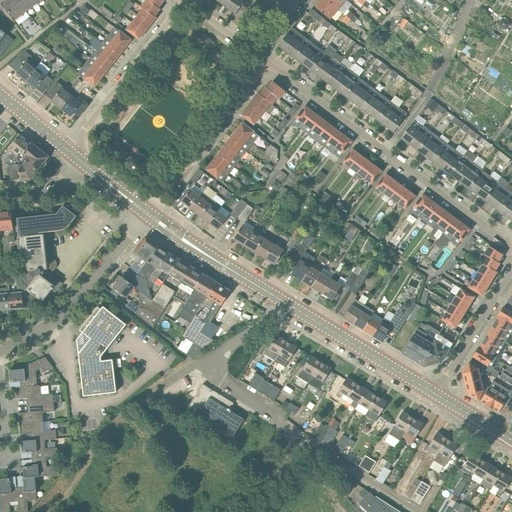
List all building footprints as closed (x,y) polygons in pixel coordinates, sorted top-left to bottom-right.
[(26,12),(17,0),(7,0),(3,4),(15,20),(26,12)] [(38,3),(35,0),(17,0),(26,12),(38,3)] [(160,10),(147,0),(141,7),(143,9),(156,18),(154,17),(160,10)] [(146,0),(147,0),(160,10),(158,8),(164,1),(161,0),(146,0)] [(232,0),(227,7),(236,13),(239,8),(244,12),(249,4),(245,1),(245,0),(232,0)] [(338,10),(325,0),(321,0),(315,7),(330,20),(338,10)] [(325,0),(338,10),(341,6),(346,0),(345,0),(325,0)] [(345,0),(346,0),(345,0),(357,0),(358,0),(357,1),(362,5),(366,8),(370,4),(366,1),(364,0),(345,0)] [(85,16),(90,10),(85,6),(80,12),(85,16)] [(156,18),(143,9),(138,15),(150,25),(156,18)] [(313,18),(316,14),(311,9),(308,13),(313,18)] [(354,15),(349,11),(345,16),(350,20),(354,15)] [(322,18),(316,14),(313,18),(318,22),(322,18)] [(150,25),(138,15),(132,22),(145,32),(150,25)] [(350,20),(345,16),(341,20),(346,24),(350,20)] [(506,30),(509,24),(506,19),(500,19),(497,24),(500,30),(506,30)] [(328,29),(331,25),(325,21),(322,25),(328,29)] [(83,30),(72,22),(70,25),(80,33),(83,30)] [(145,32),(132,22),(127,30),(139,40),(145,32)] [(331,25),(328,29),(333,34),(337,29),(331,25)] [(114,27),(108,35),(125,48),(131,40),(114,27)] [(278,46),(286,53),(300,34),(292,28),(278,46)] [(3,36),(0,32),(0,56),(12,42),(4,35),(3,36)] [(344,42),(347,37),(342,33),(338,37),(344,42)] [(300,34),(286,53),(294,59),(308,40),(300,34)] [(125,48),(108,35),(102,43),(119,56),(125,48)] [(347,37),(344,42),(350,46),(353,41),(347,37)] [(119,56),(102,43),(96,38),(90,46),(96,50),(113,63),(119,56)] [(308,40),(294,59),(302,65),(316,46),(308,40)] [(58,55),(62,49),(58,46),(53,52),(58,55)] [(316,46),(302,65),(310,71),(324,52),(316,46)] [(361,54),(365,50),(359,46),(356,50),(361,54)] [(44,56),(47,52),(41,47),(37,51),(44,56)] [(107,71),(113,63),(96,50),(90,58),(107,71)] [(365,50),(361,54),(367,59),(370,54),(365,50)] [(324,52),(310,71),(318,77),(332,58),(324,52)] [(52,62),(55,57),(49,53),(46,58),(52,62)] [(26,80),(36,68),(39,64),(29,57),(26,60),(20,55),(17,59),(9,66),(17,72),(16,73),(26,80)] [(107,71),(90,58),(84,65),(101,79),(107,71)] [(332,58),(318,77),(326,82),(340,64),(332,58)] [(379,67),(382,63),(376,59),(373,63),(375,64),(370,72),(374,74),(379,67)] [(36,68),(26,80),(42,93),(49,85),(52,81),(47,76),(45,75),(48,71),(46,67),(40,62),(39,64),(36,68)] [(340,64),(326,82),(336,89),(350,70),(341,63),(340,64)] [(382,63),(379,67),(384,71),(388,67),(382,63)] [(101,79),(84,65),(78,74),(85,79),(95,86),(101,79)] [(350,70),(336,89),(345,96),(360,77),(350,70)] [(395,79),(398,75),(393,71),(390,75),(395,79)] [(85,79),(78,74),(76,76),(78,78),(71,86),(76,90),(85,79)] [(404,79),(398,75),(395,79),(401,84),(404,79)] [(360,77),(345,96),(353,102),(367,84),(359,78),(360,77)] [(95,86),(85,79),(76,90),(80,93),(84,87),(90,92),(95,86)] [(52,101),(61,109),(69,98),(65,94),(66,91),(62,88),(63,87),(57,81),(46,95),(52,100),(52,101)] [(267,89),(278,97),(279,99),(285,92),(272,81),(267,89)] [(411,91),(414,87),(408,82),(405,87),(411,91)] [(367,84),(353,102),(361,108),(375,90),(367,84)] [(414,87),(411,91),(409,93),(418,100),(423,93),(414,87)] [(278,97),(267,89),(265,88),(260,94),(259,95),(271,103),(272,104),(278,97)] [(375,90),(361,108),(369,114),(383,96),(375,90)] [(252,101),(265,111),(271,103),(259,95),(260,94),(258,93),(252,101)] [(69,98),(61,109),(71,116),(74,113),(79,117),(88,105),(83,101),(81,103),(72,95),(69,98)] [(383,96),(369,114),(377,120),(391,102),(383,96)] [(433,112),(434,111),(438,105),(431,99),(425,106),(433,112)] [(252,101),(247,108),(259,118),(265,111),(252,101)] [(391,102),(377,120),(385,126),(399,108),(391,102)] [(438,105),(434,111),(437,113),(439,112),(441,114),(441,113),(443,115),(446,111),(444,109),(438,105)] [(300,129),(313,112),(305,106),(292,123),(300,129)] [(259,118),(247,108),(241,115),(254,125),(259,118)] [(399,108),(385,126),(393,133),(402,120),(407,114),(399,108)] [(308,135),(320,118),(313,112),(300,129),(308,135)] [(446,117),(451,121),(454,117),(449,113),(446,117)] [(454,117),(451,121),(460,129),(464,124),(454,117)] [(316,141),(328,124),(320,118),(308,135),(316,141)] [(409,144),(423,126),(415,120),(401,138),(409,144)] [(242,123),(236,131),(253,144),(259,136),(242,123)] [(323,147),(336,130),(328,124),(316,141),(323,147)] [(470,129),(465,125),(462,130),(467,133),(470,129)] [(417,150),(431,132),(423,126),(409,144),(417,150)] [(507,136),(511,130),(506,127),(502,133),(507,136)] [(470,129),(467,133),(473,138),(476,134),(470,129)] [(331,153),(344,136),(336,130),(323,147),(331,153)] [(253,144),(236,131),(230,139),(247,152),(253,144)] [(425,156),(439,138),(431,132),(417,150),(425,156)] [(13,161),(13,162),(20,153),(23,155),(31,144),(20,135),(7,150),(11,153),(7,157),(8,158),(13,161)] [(344,136),(331,153),(326,159),(334,165),(338,158),(339,159),(352,142),(344,136)] [(433,163),(447,144),(439,138),(425,156),(433,163)] [(479,142),(485,147),(488,143),(482,138),(479,142)] [(247,152),(230,139),(224,146),(239,157),(241,159),(247,152)] [(488,143),(485,147),(490,151),(493,147),(488,143)] [(20,153),(13,162),(12,164),(12,166),(9,166),(10,167),(10,180),(30,179),(48,157),(31,144),(23,155),(20,153)] [(442,169),(455,150),(447,144),(433,163),(442,169)] [(277,163),(278,150),(271,145),(265,154),(277,163)] [(239,157),(224,146),(218,154),(230,162),(235,167),(241,159),(239,157)] [(342,163),(350,168),(360,155),(352,149),(342,163)] [(450,175),(464,155),(463,156),(455,150),(442,169),(450,175)] [(496,156),(502,160),(505,156),(499,151),(496,156)] [(230,162),(218,154),(212,161),(229,174),(235,167),(230,162)] [(360,155),(350,168),(357,174),(367,160),(360,155)] [(459,182),(473,162),(464,155),(450,175),(459,182)] [(505,156),(502,160),(507,164),(510,160),(505,156)] [(367,160),(357,174),(364,179),(374,166),(367,160)] [(229,174),(212,161),(206,169),(223,182),(229,174)] [(468,188),(482,169),(473,162),(459,182),(468,188)] [(374,166),(364,179),(372,185),(382,171),(374,166)] [(195,183),(203,173),(199,169),(190,179),(195,183)] [(476,194),(490,176),(482,170),(483,169),(482,169),(468,188),(476,194)] [(267,178),(270,174),(264,170),(261,173),(267,178)] [(319,185),(326,176),(320,171),(313,180),(319,185)] [(376,188),(383,193),(393,180),(386,174),(376,188)] [(484,201),(498,182),(490,176),(476,194),(484,201)] [(246,186),(250,181),(246,177),(242,182),(246,186)] [(393,180),(383,193),(390,199),(400,185),(393,180)] [(275,190),(279,185),(274,181),(270,186),(275,190)] [(492,206),(506,188),(498,182),(484,201),(492,206)] [(400,185),(390,199),(397,204),(407,191),(400,185)] [(283,201),(289,191),(284,188),(278,198),(283,201)] [(500,213),(511,196),(511,192),(506,188),(492,206),(500,213)] [(181,201),(191,209),(200,197),(190,190),(181,201)] [(407,191),(397,204),(405,210),(415,196),(407,191)] [(410,211),(418,218),(431,201),(422,195),(410,211)] [(508,219),(511,213),(511,196),(500,213),(508,219)] [(200,197),(191,209),(200,216),(209,204),(200,197)] [(236,219),(237,218),(247,204),(241,200),(229,215),(236,219)] [(431,201),(418,218),(426,223),(438,206),(431,201)] [(209,204),(200,216),(209,223),(218,211),(209,204)] [(247,204),(237,218),(245,222),(253,208),(247,204)] [(39,237),(39,233),(60,230),(61,230),(64,229),(66,228),(68,226),(76,216),(63,206),(56,214),(17,218),(19,240),(20,240),(23,270),(24,274),(26,278),(29,282),(32,285),(29,289),(42,299),(50,288),(53,289),(53,288),(55,290),(60,284),(49,275),(50,273),(55,267),(55,266),(55,265),(55,264),(54,263),(52,262),(51,261),(47,262),(47,266),(45,266),(41,236),(39,237)] [(438,206),(426,223),(434,229),(446,212),(438,206)] [(0,231),(14,230),(12,210),(0,211),(0,231)] [(218,211),(209,223),(218,230),(227,218),(218,211)] [(446,212),(434,229),(428,237),(431,240),(439,230),(443,233),(441,235),(454,218),(446,212)] [(454,218),(441,235),(449,241),(462,224),(454,218)] [(354,236),(358,230),(350,224),(346,230),(354,236)] [(462,224),(449,241),(457,247),(470,230),(462,224)] [(276,234),(279,230),(270,225),(268,229),(276,234)] [(233,239),(244,246),(253,232),(242,226),(233,239)] [(291,251),(303,232),(297,228),(285,248),(291,251)] [(253,232),(244,246),(254,252),(263,238),(253,232)] [(308,248),(315,239),(310,235),(303,244),(308,248)] [(263,238),(254,252),(265,258),(273,245),(263,238)] [(142,268),(158,246),(147,239),(144,239),(129,258),(141,268),(137,273),(138,274),(144,279),(145,278),(142,268)] [(370,253),(375,248),(369,243),(364,249),(370,253)] [(310,267),(314,260),(303,254),(307,248),(299,244),(291,257),(298,262),(291,274),(301,281),(310,267)] [(273,245),(265,258),(275,265),(284,251),(273,245)] [(158,246),(142,268),(145,278),(144,279),(137,289),(136,289),(140,292),(151,300),(149,289),(146,282),(169,253),(158,246)] [(484,254),(485,255),(497,263),(502,255),(489,246),(484,254)] [(169,253),(146,282),(149,289),(157,279),(163,283),(167,277),(167,276),(179,260),(169,254),(169,253)] [(328,260),(320,255),(317,260),(326,265),(328,260)] [(499,264),(497,263),(485,255),(481,263),(483,264),(494,271),(499,264)] [(159,317),(173,295),(190,267),(179,260),(167,276),(167,277),(163,283),(152,300),(151,300),(140,292),(138,315),(153,327),(159,317)] [(366,263),(363,267),(369,271),(372,266),(366,263)] [(388,280),(396,267),(391,263),(379,282),(383,284),(386,279),(388,280)] [(408,274),(411,269),(403,264),(400,269),(408,274)] [(496,273),(494,271),(483,264),(478,272),(492,280),(496,273)] [(349,291),(359,275),(362,269),(357,266),(355,268),(353,267),(351,270),(353,271),(347,281),(343,287),(343,288),(349,291)] [(186,304),(204,275),(200,273),(201,272),(196,269),(195,270),(190,267),(173,295),(186,304)] [(312,287),(320,273),(315,270),(310,267),(301,281),(312,287)] [(362,269),(359,275),(349,291),(355,295),(365,279),(365,278),(369,271),(363,267),(362,269)] [(322,293),(331,279),(333,275),(323,269),(320,273),(312,287),(322,293)] [(492,280),(478,272),(473,279),(487,288),(492,280)] [(137,289),(144,279),(138,274),(130,283),(135,287),(137,289)] [(15,277),(20,290),(26,288),(22,275),(15,277)] [(186,304),(181,310),(194,317),(196,313),(201,305),(215,282),(213,280),(212,279),(210,278),(208,278),(204,275),(186,304)] [(126,298),(135,287),(130,283),(122,277),(113,288),(126,298)] [(337,283),(331,279),(322,293),(333,300),(335,301),(339,294),(337,293),(341,286),(343,287),(347,281),(340,277),(337,283)] [(487,288),(473,279),(468,287),(482,296),(487,288)] [(215,282),(201,305),(196,313),(194,317),(182,336),(193,343),(186,354),(192,358),(204,350),(203,348),(215,341),(200,332),(206,321),(209,323),(230,291),(215,282)] [(9,288),(0,288),(0,310),(11,309),(9,293),(9,288)] [(461,289),(456,296),(469,305),(474,297),(461,289)] [(22,292),(9,293),(11,309),(23,308),(22,292)] [(469,305),(456,296),(451,304),(465,313),(469,305)] [(343,318),(354,324),(365,305),(355,299),(343,318)] [(138,315),(138,306),(130,300),(126,305),(138,315)] [(396,310),(397,310),(405,315),(408,309),(399,304),(396,310)] [(415,325),(425,310),(416,304),(406,320),(415,325)] [(465,313),(451,304),(446,312),(460,320),(465,313)] [(511,308),(505,304),(498,316),(511,324),(511,308)] [(365,305),(354,324),(363,330),(371,317),(374,311),(365,305)] [(126,325),(103,307),(101,309),(98,307),(79,330),(90,339),(78,354),(83,396),(116,392),(112,360),(101,361),(101,357),(126,325)] [(384,318),(381,323),(373,336),(383,342),(390,331),(396,335),(408,316),(405,315),(397,310),(390,322),(384,318)] [(460,320),(446,312),(441,320),(446,323),(445,324),(453,329),(454,328),(455,328),(460,320)] [(511,324),(498,316),(493,324),(511,335),(511,324)] [(373,336),(381,323),(371,317),(363,330),(373,336)] [(435,340),(440,332),(433,328),(433,329),(426,324),(425,326),(420,324),(402,353),(420,365),(435,340)] [(445,324),(440,332),(435,340),(449,349),(459,333),(453,329),(445,324)] [(511,337),(511,335),(493,324),(488,332),(508,344),(511,337)] [(508,344),(488,332),(483,340),(503,352),(508,344)] [(275,361),(278,355),(286,342),(276,335),(268,348),(268,349),(265,355),(275,361)] [(449,349),(435,340),(420,365),(424,367),(440,363),(449,349)] [(503,352),(483,340),(478,348),(498,360),(503,352)] [(286,342),(278,355),(284,358),(281,363),(286,366),(288,361),(296,348),(286,342)] [(488,366),(493,369),(498,361),(498,360),(478,348),(473,357),(488,366)] [(306,372),(312,375),(320,362),(310,356),(299,374),(303,377),(306,372)] [(20,381),(20,387),(37,386),(36,371),(42,368),(44,372),(53,368),(45,357),(26,365),(26,369),(9,370),(10,381),(20,381)] [(320,362),(312,375),(309,381),(319,387),(330,368),(320,362)] [(462,374),(465,384),(480,380),(478,369),(469,364),(462,374)] [(494,369),(493,369),(488,366),(485,371),(491,374),(494,369)] [(494,369),(491,374),(490,375),(495,378),(499,372),(494,369)] [(500,377),(505,381),(509,376),(503,372),(500,377)] [(248,385),(256,390),(263,379),(264,378),(256,373),(248,385)] [(343,394),(348,397),(356,384),(346,378),(336,394),(341,397),(343,394)] [(263,379),(256,390),(267,397),(273,401),(280,389),(263,379)] [(484,379),(480,380),(465,384),(467,393),(481,402),(490,388),(486,386),(484,379)] [(494,381),(490,388),(481,402),(490,407),(502,386),(494,381)] [(232,438),(244,420),(230,411),(231,410),(230,409),(234,403),(203,384),(188,408),(199,414),(198,416),(232,438)] [(356,384),(348,397),(353,400),(350,405),(355,408),(358,403),(366,390),(356,384)] [(40,386),(37,386),(20,387),(16,388),(17,399),(27,398),(27,405),(53,403),(53,394),(41,395),(40,386)] [(502,386),(490,407),(498,412),(510,391),(502,386)] [(366,390),(358,403),(368,409),(376,396),(366,390)] [(511,418),(511,391),(511,390),(510,391),(498,412),(509,419),(511,418)] [(376,396),(368,409),(369,409),(365,415),(375,421),(376,420),(387,403),(376,396)] [(53,403),(27,405),(28,412),(18,413),(19,424),(43,422),(42,413),(54,412),(53,403)] [(286,408),(291,411),(294,405),(290,403),(286,408)] [(294,405),(291,411),(295,414),(299,408),(296,406),(294,405)] [(399,440),(404,431),(412,418),(402,412),(389,434),(399,440)] [(315,440),(321,443),(333,423),(335,419),(333,418),(327,426),(326,425),(322,431),(321,430),(315,440)] [(423,425),(412,418),(404,431),(415,438),(423,425)] [(43,422),(19,424),(20,435),(30,434),(30,441),(31,441),(44,440),(56,439),(56,430),(44,431),(43,422)] [(333,423),(321,443),(320,444),(328,448),(333,440),(338,432),(335,430),(338,426),(333,423)] [(429,446),(439,452),(447,439),(437,433),(429,446)] [(333,450),(340,455),(350,440),(342,435),(333,450)] [(447,439),(439,452),(434,460),(444,466),(449,458),(457,445),(447,439)] [(31,441),(30,441),(21,441),(22,452),(31,451),(32,459),(46,458),(58,457),(57,448),(45,449),(44,440),(31,441)] [(350,440),(340,455),(345,458),(355,442),(350,440)] [(462,466),(473,473),(481,460),(470,453),(462,466)] [(369,472),(375,462),(365,456),(359,466),(369,472)] [(46,458),(32,459),(33,466),(23,467),(24,478),(35,477),(59,475),(59,466),(47,467),(46,458)] [(481,460),(473,473),(482,479),(490,465),(481,460)] [(387,461),(383,466),(384,466),(376,479),(382,483),(391,470),(388,469),(391,464),(387,461)] [(490,465),(482,479),(480,482),(491,489),(501,472),(490,465)] [(444,482),(449,475),(444,471),(439,478),(444,482)] [(501,472),(491,489),(501,495),(511,478),(501,472)] [(35,477),(24,478),(24,487),(17,487),(18,502),(18,511),(27,511),(27,501),(37,500),(35,477)] [(18,502),(17,487),(10,488),(9,478),(0,479),(0,511),(10,511),(9,502),(18,502)] [(419,504),(430,487),(421,481),(421,482),(418,487),(410,499),(419,504)] [(458,497),(463,488),(457,485),(452,493),(458,497)] [(374,498),(369,493),(358,504),(366,511),(400,511),(375,496),(374,498)] [(452,507),(456,502),(451,499),(447,504),(452,507)] [(456,502),(452,507),(459,511),(462,511),(466,506),(461,503),(460,505),(456,502)]
